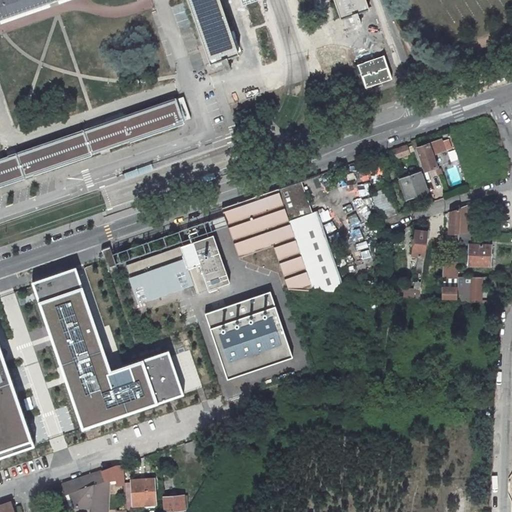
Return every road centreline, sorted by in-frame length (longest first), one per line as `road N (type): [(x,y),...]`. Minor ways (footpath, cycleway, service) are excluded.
road 1 (tertiary): [(0,266),(420,123)]
road 2 (residential): [(202,131),(0,214)]
road 3 (residential): [(35,478),(213,417)]
road 4 (residential): [(202,131),(164,0)]
road 5 (residential): [(385,230),(511,186)]
road 6 (unclassified): [(420,123),(377,0)]
